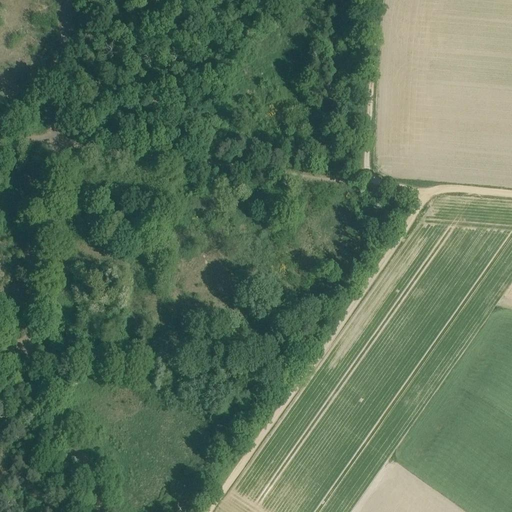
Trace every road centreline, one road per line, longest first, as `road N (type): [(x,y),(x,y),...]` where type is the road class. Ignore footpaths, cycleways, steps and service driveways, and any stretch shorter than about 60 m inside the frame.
road 1 (track): [(428,189),(421,213),(209,511)]
road 2 (unclassified): [(290,170),(87,145),(0,123)]
road 3 (track): [(377,0),(363,181)]
